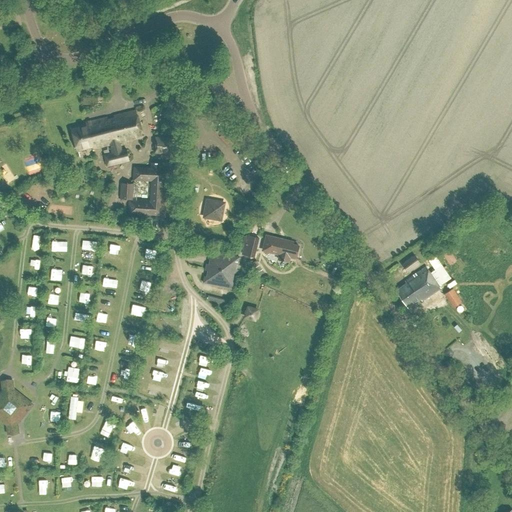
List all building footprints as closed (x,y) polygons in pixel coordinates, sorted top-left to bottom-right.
[(122,151),(119,142),(142,136),(136,110),(85,123),(86,125),(71,129),(76,150),(91,146),(92,149),(110,144),(112,153),(105,155),(107,165),(128,160),(126,150),(122,151)] [(219,138),(229,149),(237,142),(227,131),(219,138)] [(156,137),(155,153),(170,154),(170,138),(156,137)] [(137,202),(128,201),(128,214),(164,216),(166,179),(170,179),(171,166),(162,165),(162,164),(151,163),(151,167),(133,166),(132,181),(150,182),(149,200),(137,199),(137,202)] [(78,176),(76,167),(70,169),(72,178),(78,176)] [(120,199),(132,200),(133,186),(121,185),(120,199)] [(105,188),(104,204),(116,204),(116,189),(105,188)] [(206,225),(207,202),(187,201),(186,224),(206,225)] [(246,234),(242,254),(255,257),(260,238),(246,234)] [(296,258),(299,246),(292,245),(293,242),(266,236),(263,250),(280,255),(278,260),(282,261),(284,262),(284,261),(288,262),(289,257),(296,258)] [(442,255),(450,265),(456,261),(449,250),(442,255)] [(203,282),(227,287),(233,288),(239,257),(209,251),(208,258),(211,259),(209,265),(207,264),(206,271),(208,271),(207,277),(204,276),(203,282)] [(401,264),(407,273),(420,263),(413,255),(401,264)] [(408,307),(425,296),(426,298),(440,288),(439,286),(450,278),(441,265),(430,273),(426,266),(404,281),(406,282),(396,289),(408,307)] [(33,279),(31,290),(38,291),(40,280),(33,279)] [(462,301),(456,293),(448,299),(453,307),(462,301)] [(247,304),(243,317),(256,321),(260,308),(247,304)] [(236,321),(240,316),(233,310),(226,317),(231,322),(235,319),(236,321)] [(80,321),(78,328),(90,331),(92,324),(80,321)] [(143,321),(141,332),(148,333),(151,323),(143,321)] [(77,350),(88,352),(89,345),(78,344),(77,350)] [(3,390),(0,393),(0,419),(7,425),(7,431),(18,430),(17,424),(33,404),(13,389),(13,383),(2,384),(3,390)] [(60,425),(61,417),(66,418),(68,403),(54,401),(50,424),(60,425)] [(38,456),(27,456),(27,467),(38,467),(38,456)]
